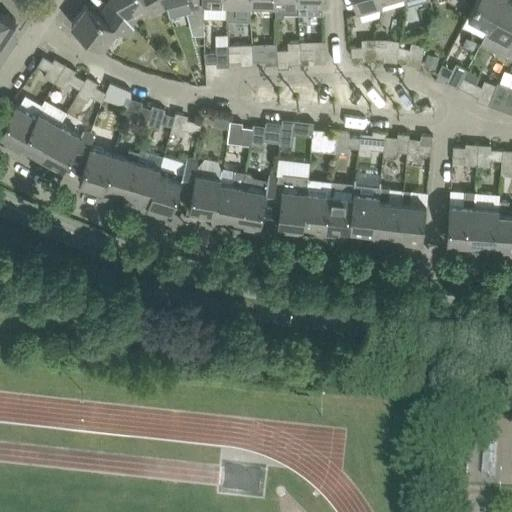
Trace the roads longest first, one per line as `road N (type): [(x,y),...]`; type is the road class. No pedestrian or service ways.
road 1 (secondary): [(511,314),(419,312),(284,293),(139,259),(0,203)]
road 2 (residential): [(432,273),(162,237),(0,172)]
road 3 (residential): [(443,121),(233,98)]
road 4 (residential): [(233,98),(137,79),(41,26)]
road 5 (residential): [(432,273),(443,121)]
road 6 (residential): [(338,76),(399,77),(435,92),(443,121)]
